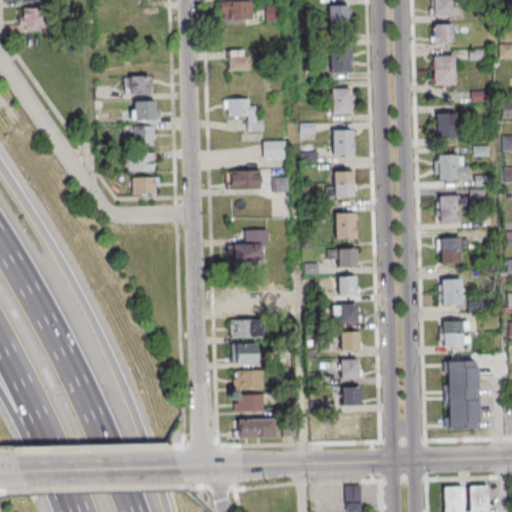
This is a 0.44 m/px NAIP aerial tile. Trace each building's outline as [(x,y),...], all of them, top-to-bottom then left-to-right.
[(251,0),(219,0),(219,19),(251,19),(251,0)] [(433,0),(451,0),(451,17),(433,17),(433,0)] [(18,26),(39,26),(39,8),(18,8),(18,26)] [(328,8),(347,8),(348,32),(329,33),(328,8)] [(434,27),(452,26),(452,45),(434,45),(434,27)] [(499,46),(511,46),(511,59),(499,60),(499,46)] [(248,50),(226,50),(226,69),(248,69),(248,50)] [(330,50),(349,50),(350,74),(330,75),(330,50)] [(434,63),(453,62),(454,86),(434,87),(434,63)] [(130,79),(149,78),(149,97),(131,98),(130,79)] [(331,91),(350,91),(351,115),(331,116),(331,91)] [(471,93),(486,93),(487,103),(472,103),(471,93)] [(262,130),(261,119),(253,119),(253,98),(224,99),(224,122),(241,121),(242,131),(262,130)] [(133,104),(154,103),(154,122),(134,123),(133,104)] [(501,104),(511,104),(511,120),(502,121),(501,104)] [(436,115),(456,114),(456,139),(437,139),(436,115)] [(134,129),(152,128),(152,147),(134,147),(134,129)] [(332,133),(351,132),(352,157),(333,157),(332,133)] [(502,150),(511,150),(511,136),(502,136),(502,150)] [(261,141),(262,158),(284,158),(284,140),(261,141)] [(127,155),(154,155),(154,173),(128,174),(127,155)] [(438,158),(457,157),(458,181),(438,182),(438,158)] [(503,182),(511,182),(511,169),(503,170),(503,182)] [(259,189),(259,170),(224,170),(224,189),(259,189)] [(333,175),(353,174),(353,199),(334,199),(333,175)] [(132,179),(155,178),(156,196),(133,197),(132,179)] [(439,199),(458,198),(459,223),(439,223),(439,199)] [(335,216),(354,215),(355,240),(336,240),(335,216)] [(263,231),(245,231),(245,244),(229,244),(229,263),(263,263),(263,231)] [(440,241),(459,240),(460,265),(440,265),(440,241)] [(338,251),(356,250),(356,269),(338,270),(338,251)] [(337,279),(355,278),(356,297),(338,298),(337,279)] [(442,282),(461,282),(462,306),(442,307),(442,282)] [(248,312),(248,292),(231,292),(231,312),(248,312)] [(339,306),(357,306),(357,325),(339,325),(339,306)] [(259,319),(229,319),(229,337),(259,337),(259,319)] [(443,324),(462,323),(463,348),(443,348),(443,324)] [(340,334),(358,334),(359,353),(341,353),(340,334)] [(256,344),(229,344),(229,362),(256,362),(256,344)] [(339,362),(357,362),(358,380),(340,381),(339,362)] [(443,364),(474,363),(474,370),(477,370),(478,392),(475,392),(475,403),(478,403),(479,425),(475,425),(475,431),(445,432),(445,420),(448,420),(448,408),(444,408),(444,387),(447,387),(447,375),(443,375),(443,364)] [(232,387),(260,387),(260,369),(232,369),(232,387)] [(342,390),(360,389),(360,408),(342,408),(342,390)] [(234,411),(262,411),(262,394),(234,394),(234,411)] [(342,418),(361,417),(361,436),(343,436),(342,418)] [(273,418),(236,418),(236,438),(273,438),(273,418)] [(359,511),(360,485),(344,485),(344,511),(359,511)] [(488,511),(488,485),(442,486),(442,511),(488,511)]
